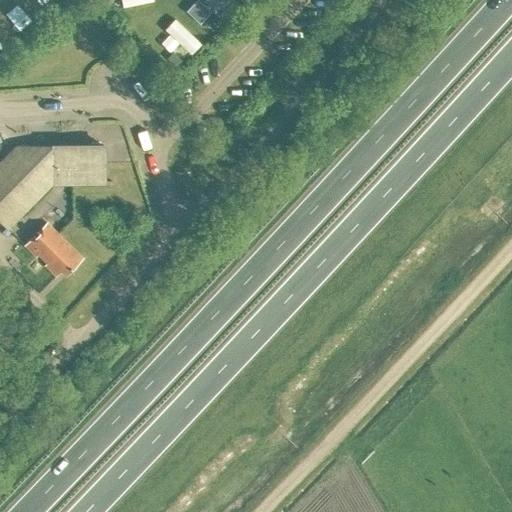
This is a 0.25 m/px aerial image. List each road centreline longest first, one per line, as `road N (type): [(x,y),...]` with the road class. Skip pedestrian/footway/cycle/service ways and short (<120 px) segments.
road 1 (trunk): [(506,0),(27,511)]
road 2 (trunk): [(85,511),(511,56)]
road 3 (unclassified): [(0,424),(395,0)]
road 4 (track): [(511,251),(266,511)]
